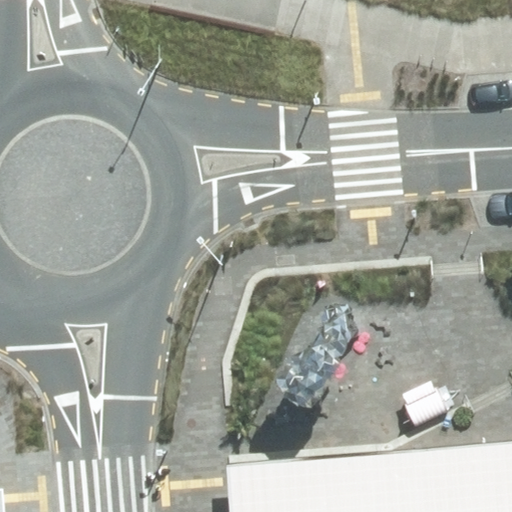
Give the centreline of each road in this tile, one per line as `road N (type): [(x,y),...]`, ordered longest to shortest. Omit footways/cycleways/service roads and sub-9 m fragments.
road 1 (tertiary): [(97,490),(24,287)]
road 2 (tertiary): [(135,278),(97,490)]
road 3 (residential): [(141,103),(334,147)]
road 4 (residential): [(334,147),(511,141)]
road 5 (residential): [(177,222),(216,188),(334,147)]
road 6 (tertiary): [(141,103),(177,157),(177,222)]
